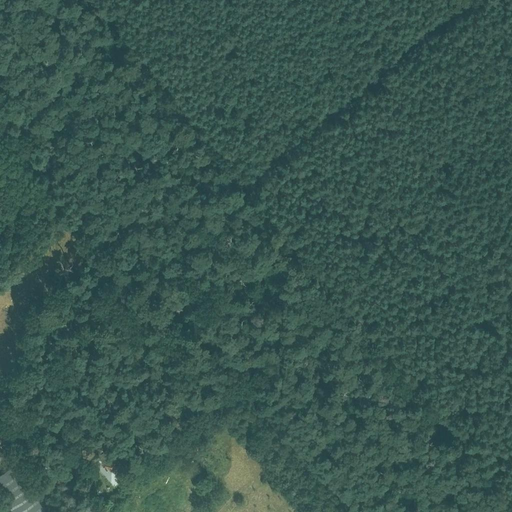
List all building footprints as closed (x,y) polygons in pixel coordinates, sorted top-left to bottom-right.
[(27,421),(16,414),(5,431),(16,438),(27,421)] [(94,470),(114,492),(129,478),(109,455),(105,456),(96,464),(98,466),(94,470)] [(24,497),(30,493),(11,468),(5,472),(10,477),(1,485),(13,501),(21,494),(24,497)] [(10,477),(5,472),(4,470),(0,473),(0,485),(1,485),(10,477)] [(58,480),(47,489),(52,496),(64,486),(58,480)] [(175,492),(179,498),(184,493),(180,488),(175,492)] [(65,498),(74,498),(74,489),(65,489),(65,498)]
